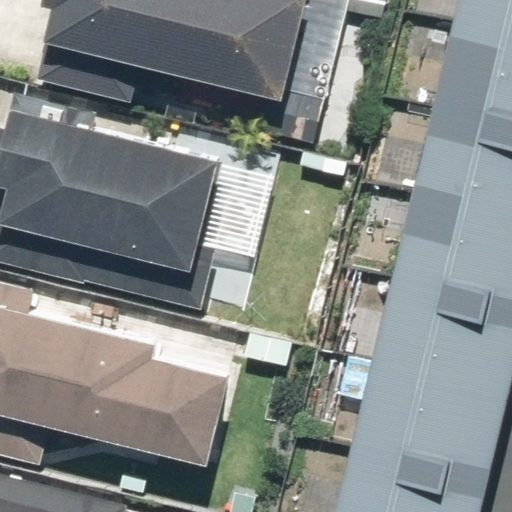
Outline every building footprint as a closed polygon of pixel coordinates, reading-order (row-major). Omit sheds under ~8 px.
[(68,0),(51,75),(144,98),(155,56),(306,92),(307,88),(335,95),(357,0),(68,0)] [(511,43),(511,0),(458,0),(451,29),(511,43)] [(511,134),(511,43),(451,29),(431,115),(511,134)] [(0,177),(16,181),(0,242),(0,253),(96,278),(97,275),(213,305),(224,264),(213,261),(242,151),(107,117),(109,108),(29,88),(19,124),(0,118),(0,177)] [(511,224),(511,134),(431,115),(410,200),(511,224)] [(511,315),(511,224),(410,200),(389,286),(511,315)] [(0,447),(51,460),(63,414),(230,456),(252,368),(176,349),(179,337),(43,303),(47,288),(0,275),(0,447)] [(503,404),(511,365),(511,315),(389,286),(368,371),(503,404)] [(482,489),(503,404),(368,371),(347,457),(482,489)] [(476,511),(482,489),(347,457),(333,511),(476,511)] [(0,511),(135,511),(139,501),(0,466),(0,511)]
